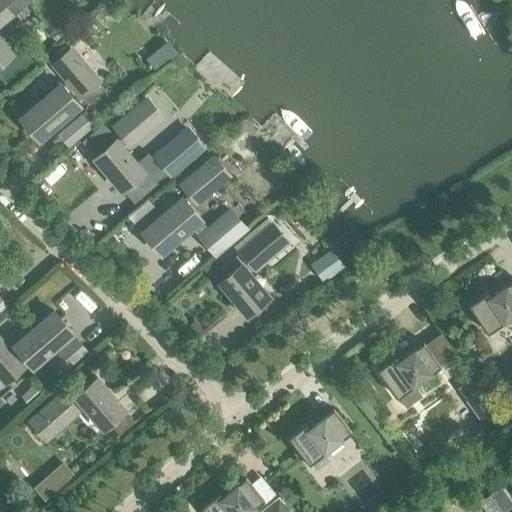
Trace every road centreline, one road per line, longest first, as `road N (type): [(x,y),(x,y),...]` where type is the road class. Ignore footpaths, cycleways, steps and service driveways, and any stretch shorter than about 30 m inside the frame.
road 1 (residential): [(233,418),(511,219)]
road 2 (residential): [(233,418),(0,196)]
road 3 (residential): [(125,511),(233,418)]
